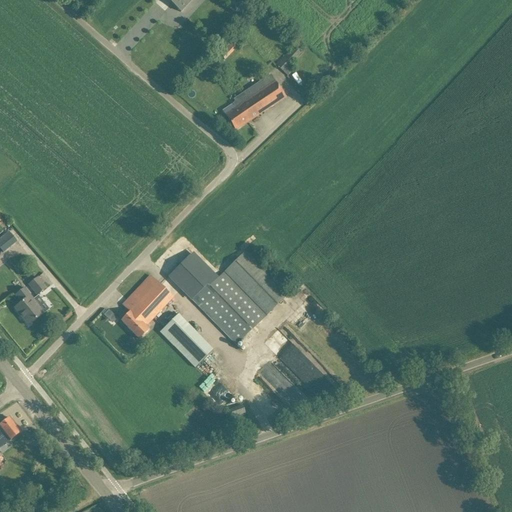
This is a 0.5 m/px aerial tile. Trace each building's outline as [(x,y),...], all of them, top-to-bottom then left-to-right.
[(167,0),(181,12),(192,0),(167,0)] [(225,61),(236,50),(229,44),(219,55),(225,61)] [(287,77),(293,71),(289,66),(302,53),(294,45),(275,65),(287,77)] [(247,101),(275,82),(271,75),(243,94),(247,101)] [(248,122),(285,97),(275,82),(247,101),(243,94),(234,100),(236,102),(233,104),(236,109),(226,116),(235,129),(247,121),(248,122)] [(8,232),(0,238),(0,249),(4,254),(17,243),(8,232)] [(288,295),(245,251),(217,279),(192,254),(169,277),(236,345),(288,295)] [(139,340),(146,333),(149,331),(145,327),(173,297),(150,276),(123,306),(130,312),(121,321),(139,340)] [(37,295),(46,288),(38,278),(29,285),(37,295)] [(28,326),(42,315),(31,302),(34,300),(24,289),(16,295),(22,303),(15,309),(28,326)] [(100,314),(112,325),(119,318),(107,307),(100,314)] [(161,332),(196,369),(216,350),(181,313),(161,332)] [(278,389),(299,410),(309,400),(288,379),(278,389)] [(232,418),(245,413),(243,406),(230,410),(232,418)] [(9,442),(21,432),(10,418),(0,425),(0,439),(4,437),(9,442)]
